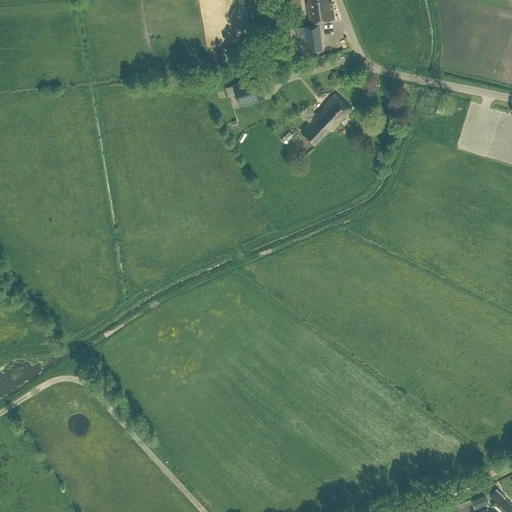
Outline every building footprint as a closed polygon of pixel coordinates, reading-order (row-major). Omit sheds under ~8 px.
[(295,0),(298,16),(305,15),(303,0),(295,0)] [(327,1),(326,0),(306,0),(309,22),(333,19),(331,0),(327,1)] [(318,25),(315,24),(294,27),(297,44),(307,42),(308,50),(322,48),(318,25)] [(265,97),(258,76),(232,84),(239,105),(265,97)] [(352,109),(334,93),(316,111),(316,113),(300,130),(313,143),(328,128),(331,131),(352,109)] [(292,131),(284,139),(287,142),(296,134),(292,131)] [(491,493),(505,508),(510,503),(496,488),(491,493)] [(482,495),(475,498),(479,507),(485,504),(482,495)]
